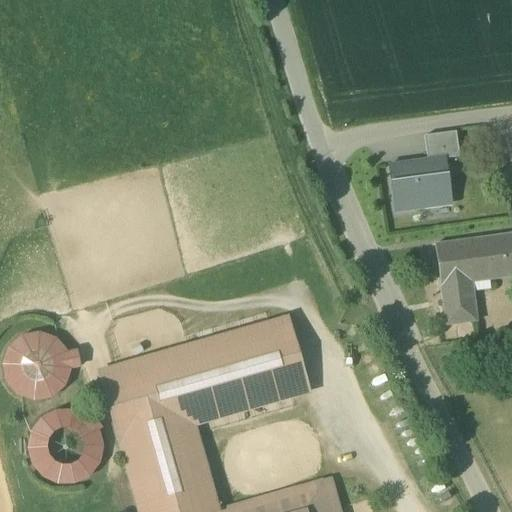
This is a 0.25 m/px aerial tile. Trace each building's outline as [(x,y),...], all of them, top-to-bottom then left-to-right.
[(423,138),(426,161),(442,159),(442,161),(458,159),(454,133),(423,138)] [(388,166),(394,208),(409,207),(410,212),(434,209),(433,203),(448,201),(442,161),(442,159),(426,161),(388,166)] [(511,235),(434,246),(445,328),(475,324),(471,285),(470,278),(511,272),(511,235)] [(511,272),(470,278),(471,285),(511,279),(511,272)] [(177,419),(203,511),(213,511),(218,511),(195,429),(310,396),(287,318),(98,372),(102,385),(270,337),(285,388),(177,419)] [(65,383),(68,371),(80,369),(77,355),(65,357),(58,347),(48,340),(36,337),(23,339),(12,346),(5,356),(2,369),(4,381),(11,392),(22,399),(34,402),(47,400),(57,393),(65,383)] [(139,511),(203,511),(177,419),(285,388),(270,337),(102,385),(139,511)] [(63,413),(50,415),(57,433),(72,433),(82,446),(80,460),(69,468),(75,486),(91,475),(100,459),(100,442),(96,432),(100,429),(90,418),(86,422),(81,417),(63,413)] [(51,486),(75,486),(69,468),(55,467),(46,456),(46,443),(57,433),(50,415),(36,424),(29,436),(26,453),(29,465),(36,476),(51,486)] [(242,511),(292,498),(325,488),(331,511),(339,511),(330,478),(218,511),(213,511),(242,511)] [(331,511),(325,488),(292,498),(296,511),(331,511)] [(242,511),(296,511),(292,498),(242,511)]
